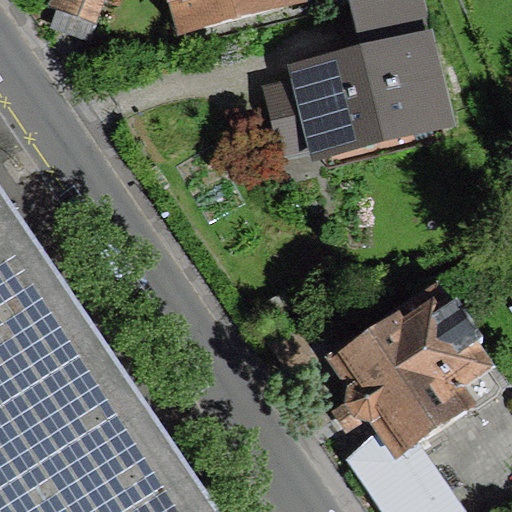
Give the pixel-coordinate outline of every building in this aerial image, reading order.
[(50,0),(47,9),(56,12),(50,27),(91,43),(107,0),(50,0)] [(166,0),(178,43),(309,7),(307,0),(166,0)] [(432,31),(425,33),(421,19),(427,17),(422,0),(362,0),(347,4),(359,50),(286,69),(289,81),(259,88),(278,162),(308,154),(311,167),(458,129),(432,31)] [(0,511),(216,511),(126,379),(105,393),(56,325),(79,308),(0,192),(0,511)] [(357,423),(364,425),(371,435),(345,463),(377,511),(463,511),(421,448),(507,391),(437,284),(396,311),(400,317),(358,344),(340,316),(265,343),(295,389),(332,376),(345,396),(344,403),(345,411),(350,418),(357,423)]
